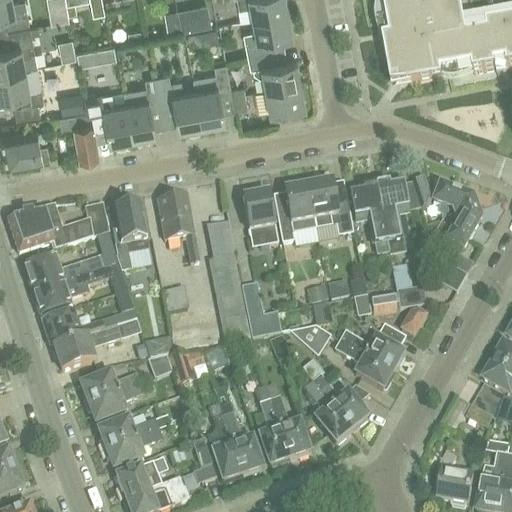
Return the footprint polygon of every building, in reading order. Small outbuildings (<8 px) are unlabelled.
[(0,0),(0,16),(5,16),(7,28),(29,24),(25,1),(13,3),(12,0),(0,0)] [(65,0),(46,0),(51,24),(69,21),(68,15),(66,5),(65,0)] [(285,0),(236,0),(241,22),(252,20),(288,13),(285,0)] [(511,21),(466,30),(460,0),(376,0),(389,71),(412,87),(511,68),(511,21)] [(75,3),(66,5),(68,15),(77,14),(75,3)] [(197,9),(201,28),(210,27),(206,7),(197,9)] [(267,41),(272,40),(292,36),(288,13),(252,20),(255,32),(243,34),(247,57),(269,53),(267,41)] [(38,27),(30,28),(32,36),(39,35),(38,27)] [(37,67),(35,55),(30,28),(8,32),(11,48),(0,50),(0,74),(25,70),(37,67)] [(141,32),(128,33),(129,42),(142,40),(141,32)] [(271,65),(269,53),(247,57),(250,70),(252,69),(253,73),(259,78),(263,77),(265,90),(301,84),(297,61),(271,65)] [(92,68),(89,54),(76,56),(79,70),(92,68)] [(214,66),(215,74),(193,79),(195,90),(202,126),(225,122),(220,96),(232,94),(231,90),(226,64),(214,66)] [(37,67),(25,70),(0,74),(0,98),(19,94),(22,107),(14,108),(16,120),(40,116),(38,104),(44,103),(39,78),(37,67)] [(202,126),(195,90),(183,93),(181,81),(170,83),(169,75),(157,77),(162,107),(174,105),(179,130),(202,126)] [(150,109),(162,107),(157,77),(145,79),(146,87),(124,91),(126,103),(132,139),(155,134),(150,109)] [(265,90),(266,94),(270,113),(305,107),(301,84),(265,90)] [(231,90),(232,94),(235,112),(248,109),(244,87),(231,90)] [(59,97),(62,116),(85,112),(82,93),(59,97)] [(126,103),(114,105),(112,94),(84,99),(86,113),(91,112),(93,120),(105,118),(109,143),(132,139),(126,103)] [(99,158),(93,120),(91,112),(86,113),(58,118),(61,130),(73,128),(79,162),(99,158)] [(37,130),(1,137),(7,167),(49,159),(47,145),(40,146),(37,130)] [(413,186),(421,210),(421,211),(427,209),(431,200),(424,181),(413,185),(413,186)] [(406,255),(398,216),(408,214),(408,213),(421,210),(413,186),(403,188),(402,182),(375,187),(386,238),(387,246),(388,246),(390,258),(406,255)] [(336,206),(335,203),(332,183),(308,188),(314,221),(316,231),(337,227),(339,239),(353,236),(347,203),(336,206)] [(387,246),(386,238),(375,187),(349,192),(355,224),(369,221),(375,249),(387,246)] [(476,211),(473,200),(439,187),(433,205),(440,208),(438,215),(443,217),(442,220),(443,223),(476,211)] [(316,231),(314,221),(308,188),(284,192),(288,214),(277,217),(282,245),(294,243),(293,235),(316,231)] [(266,249),(278,247),(274,228),(275,228),(269,195),(243,200),(250,240),(264,238),(266,249)] [(199,264),(191,218),(187,198),(157,204),(164,243),(185,240),(190,265),(199,264)] [(148,252),(140,207),(137,208),(134,205),(128,207),(125,210),(114,212),(117,233),(113,234),(117,261),(116,260),(120,275),(131,273),(128,256),(148,252)] [(94,240),(93,238),(109,235),(103,206),(87,209),(90,223),(62,232),(54,208),(42,210),(11,216),(7,223),(18,256),(41,249),(41,248),(52,244),(55,252),(94,240)] [(446,240),(445,242),(463,252),(480,221),(476,211),(443,223),(426,228),(428,236),(437,234),(446,240)] [(251,340),(240,287),(228,223),(206,226),(212,260),(209,261),(225,346),(251,340)] [(31,295),(85,277),(103,271),(99,260),(60,273),(55,258),(23,269),(31,295)] [(88,294),(86,288),(110,280),(107,270),(103,271),(85,277),(31,295),(40,320),(72,309),(69,300),(88,294)] [(350,284),(352,298),(365,296),(363,282),(350,284)] [(240,287),(251,340),(279,335),(276,314),(263,316),(257,284),(240,287)] [(307,292),(310,306),(327,303),(324,288),(307,292)] [(399,313),(426,310),(424,291),(397,294),(399,313)] [(372,299),(375,316),(397,313),(394,296),(372,299)] [(354,301),(358,319),(371,317),(367,298),(354,301)] [(41,325),(50,350),(54,349),(103,332),(116,327),(136,321),(133,312),(101,323),(79,331),(73,314),(41,325)] [(426,318),(419,313),(411,316),(401,332),(414,339),(426,318)] [(103,332),(54,349),(62,373),(94,362),(90,351),(103,346),(104,348),(121,342),(116,327),(103,332)] [(405,339),(384,327),(377,337),(399,350),(405,339)] [(286,333),(301,346),(319,360),(331,339),(312,328),(286,333)] [(340,344),(393,374),(397,366),(400,367),(405,359),(402,358),(403,356),(376,341),(371,349),(345,335),(340,344)] [(280,337),(268,342),(278,364),(290,359),(289,356),(280,337)] [(148,361),(162,358),(158,342),(145,345),(148,361)] [(389,382),(393,374),(340,344),(335,352),(361,367),(356,377),(383,392),(383,390),(386,392),(391,383),(389,382)] [(135,349),(139,362),(148,359),(144,346),(135,349)] [(493,363),(511,374),(511,350),(505,346),(499,356),(496,357),(493,363)] [(203,356),(210,376),(231,368),(223,348),(203,356)] [(205,365),(200,351),(167,358),(177,387),(197,382),(193,369),(205,365)] [(511,374),(493,363),(489,370),(491,372),(485,382),(511,398),(511,397),(511,374)] [(86,408),(141,387),(137,378),(114,387),(110,377),(81,388),(85,398),(83,401),(86,408)] [(340,401),(321,378),(313,385),(352,432),(358,426),(360,428),(367,422),(366,420),(367,419),(358,407),(369,398),(358,390),(350,397),(348,395),(340,401)] [(344,438),(352,432),(313,385),(305,392),(324,414),(315,421),(335,445),(337,443),(339,445),(346,439),(344,438)] [(141,387),(86,408),(89,415),(92,416),(96,426),(125,415),(121,406),(145,397),(141,387)] [(274,417),(289,461),(297,459),(298,461),(307,458),(306,456),(309,455),(299,425),(288,429),(274,387),(265,391),(274,417)] [(485,387),(473,409),(496,423),(504,398),(485,387)] [(274,417),(265,391),(264,388),(254,391),(269,435),(259,439),(269,468),(271,467),(272,470),(281,467),(280,464),(289,461),(274,417)] [(242,478),(219,409),(218,406),(208,409),(218,437),(208,440),(223,484),(225,484),(225,486),(235,483),(234,481),(242,478)] [(228,406),(219,409),(242,478),(250,475),(251,477),(261,474),(259,471),(261,471),(252,441),(242,445),(229,406),(228,406)] [(167,418),(155,423),(159,432),(171,427),(167,418)] [(104,454),(158,432),(155,423),(131,432),(127,422),(99,433),(103,444),(101,447),(104,454)] [(158,432),(104,454),(106,460),(109,461),(113,472),(142,460),(139,451),(162,442),(158,432)] [(192,446),(201,471),(213,466),(204,442),(192,446)] [(0,477),(17,471),(15,465),(11,464),(7,453),(0,455),(0,477)] [(452,475),(453,466),(457,460),(448,455),(439,469),(435,491),(440,492),(439,502),(469,508),(475,479),(452,475)] [(498,511),(508,458),(498,456),(495,472),(486,471),(482,483),(477,511),(498,511)] [(511,511),(511,458),(508,458),(498,511),(511,511)] [(162,487),(158,477),(168,474),(163,461),(116,479),(120,490),(118,491),(123,503),(162,487)] [(213,468),(202,471),(190,476),(195,490),(217,482),(213,468)] [(17,471),(0,477),(0,499),(22,491),(18,481),(20,478),(17,471)] [(162,487),(123,503),(126,511),(164,511),(189,502),(181,481),(162,488),(162,487)]
